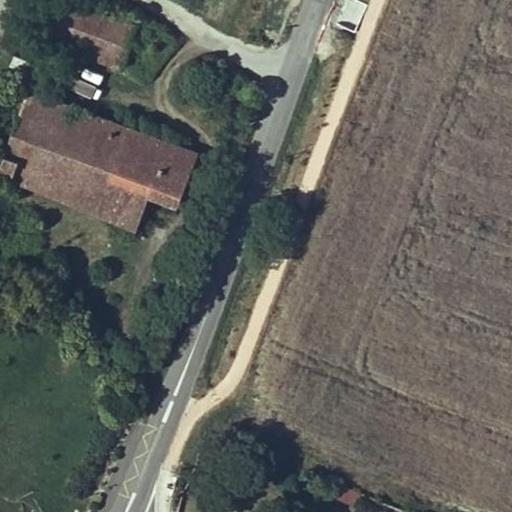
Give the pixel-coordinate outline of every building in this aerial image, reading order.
[(67,0),(46,0),(34,34),(49,39),(46,48),(64,54),(67,46),(121,66),(132,38),(143,42),(147,30),(67,0)] [(15,125),(28,90),(16,86),(4,120),(15,125)] [(0,171),(41,189),(71,106),(28,90),(0,165),(0,171)] [(178,203),(198,153),(71,106),(41,189),(120,221),(129,225),(143,189),(152,193),(178,203)] [(139,228),(152,193),(143,189),(129,225),(139,228)]
